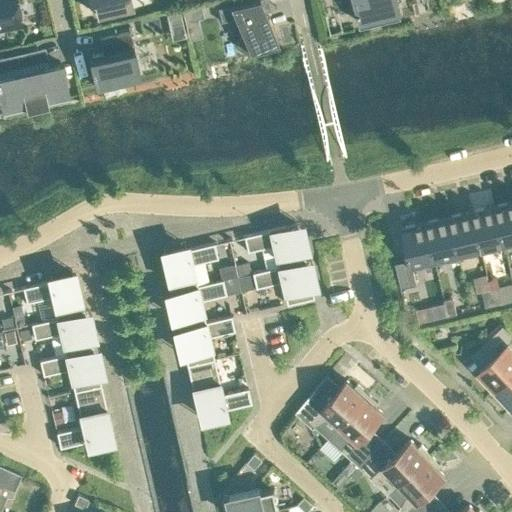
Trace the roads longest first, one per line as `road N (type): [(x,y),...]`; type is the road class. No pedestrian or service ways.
road 1 (unclassified): [(0,254),(105,203),(217,206),(340,194)]
road 2 (residential): [(511,473),(368,320)]
road 3 (unclassified): [(340,194),(511,155)]
road 4 (residential): [(257,434),(323,344),(368,320)]
road 5 (residential): [(368,320),(340,194)]
